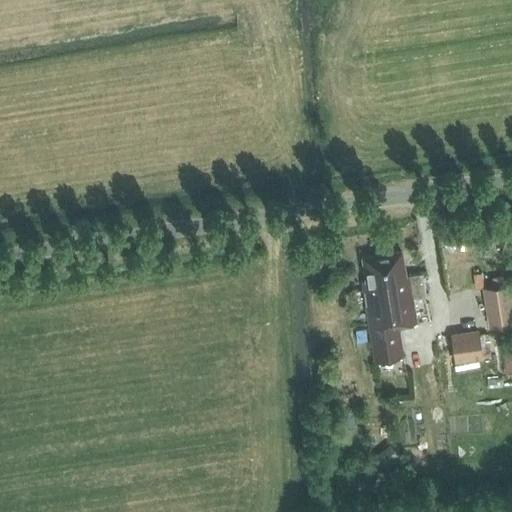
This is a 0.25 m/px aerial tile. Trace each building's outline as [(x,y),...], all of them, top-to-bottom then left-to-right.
[(361,259),(364,282),(361,282),(371,359),(399,355),(395,328),(415,325),(412,298),(425,296),(422,274),(409,275),(409,274),(402,275),(400,254),(361,259)] [(493,285),(504,283),(503,275),(492,277),(493,285)] [(504,283),(482,287),(488,327),(511,323),(511,302),(509,282),(504,283)] [(479,333),(450,337),(454,362),(482,358),(479,333)] [(389,444),(373,457),(386,472),(401,460),(389,444)]
